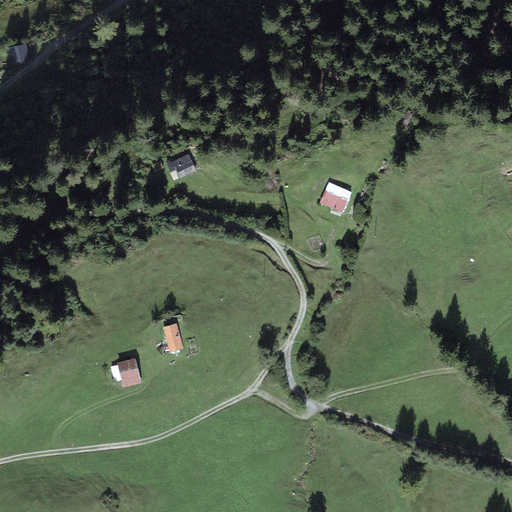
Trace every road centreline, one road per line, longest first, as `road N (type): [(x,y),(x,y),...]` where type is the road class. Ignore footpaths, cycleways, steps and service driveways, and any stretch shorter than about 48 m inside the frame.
road 1 (track): [(0,228),(40,231),(168,209),(235,224),(278,248),(304,297),(287,347),(250,392),(158,437),(0,465)]
road 2 (track): [(250,392),(296,416),(332,397),(458,369),(511,316)]
road 3 (track): [(511,463),(313,407),(289,379),(287,347)]
road 4 (track): [(127,0),(0,90)]
